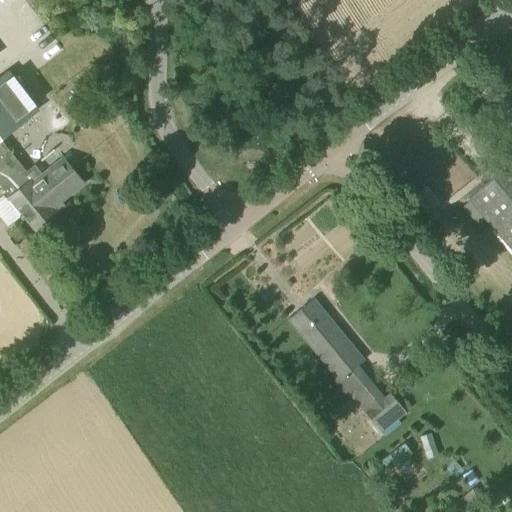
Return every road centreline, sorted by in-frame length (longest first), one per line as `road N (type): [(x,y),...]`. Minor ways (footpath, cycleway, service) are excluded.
road 1 (unclassified): [(0,410),(235,225)]
road 2 (unclassified): [(511,372),(332,150)]
road 3 (unclassified): [(235,225),(160,116),(158,0)]
road 4 (unclassified): [(332,150),(511,5)]
road 5 (unclassified): [(235,225),(332,150)]
